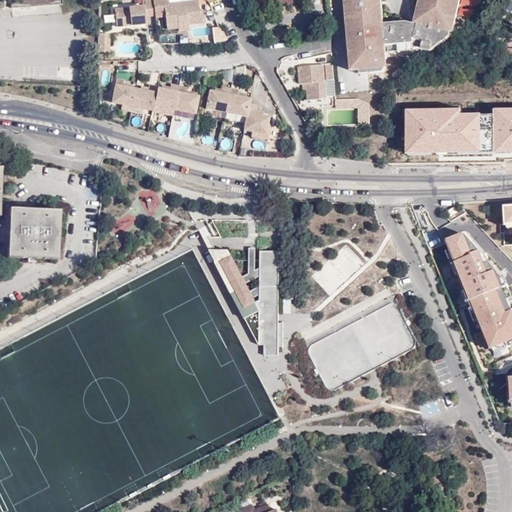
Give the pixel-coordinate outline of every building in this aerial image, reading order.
[(65,7),(65,0),(11,0),(12,9),(65,7)] [(149,0),(139,0),(140,10),(112,12),(114,32),(142,29),(143,26),(153,27),(151,10),(149,0)] [(195,2),(166,5),(165,0),(149,0),(151,10),(162,9),(164,33),(175,31),(176,35),(186,34),(185,27),(200,26),(199,14),(197,14),(195,2)] [(386,46),(398,45),(415,45),(423,47),(422,51),(431,53),(450,38),(450,35),(451,33),(453,33),(460,0),(420,0),(414,25),(405,23),(384,25),(381,0),(345,0),(351,71),(360,70),(367,70),(368,74),(379,73),(382,72),(384,72),(385,70),(384,59),(387,59),(387,58),(386,46)] [(213,43),(223,40),(218,27),(209,29),(213,43)] [(106,56),(106,37),(95,37),(95,56),(106,56)] [(387,58),(397,57),(398,45),(386,46),(387,58)] [(398,45),(397,57),(421,56),(422,51),(423,47),(415,45),(398,45)] [(324,65),(299,67),(300,85),(303,85),(306,84),(307,90),(308,101),(328,99),(324,65)] [(117,109),(128,112),(133,87),(130,86),(131,84),(122,82),(122,79),(115,76),(107,102),(118,104),(117,109)] [(133,87),(128,112),(138,114),(140,109),(149,112),(155,87),(155,85),(146,84),(146,86),(138,85),(137,88),(133,87)] [(155,87),(149,112),(169,117),(171,112),(176,86),(169,85),(169,87),(160,86),(159,88),(155,87)] [(201,110),(222,114),(227,87),(219,85),(218,89),(211,88),(209,90),(204,89),(201,110)] [(185,89),(176,86),(171,112),(192,116),(197,97),(191,96),(192,94),(184,91),(185,89)] [(245,104),(247,99),(242,98),(242,95),(235,93),(236,89),(227,87),(222,114),(242,118),(245,104)] [(242,118),(239,134),(246,135),(246,138),(263,142),(266,130),(263,129),(265,117),(258,115),(259,112),(252,111),(253,105),(245,104),(242,118)] [(461,107),(404,108),(405,155),(441,154),(511,153),(511,108),(493,108),(493,114),(480,115),(480,111),(461,112),(461,107)] [(34,258),(56,259),(58,211),(8,208),(6,257),(34,258)] [(199,230),(203,238),(209,238),(216,238),(209,224),(202,227),(199,230)] [(481,253),(469,238),(466,240),(464,242),(460,237),(448,242),(456,263),(454,263),(471,303),(503,288),(505,288),(499,273),(490,263),(486,265),(481,253)] [(436,239),(426,243),(432,257),(442,253),(436,239)] [(257,304),(229,250),(217,251),(210,250),(217,264),(220,262),(245,310),(257,304)] [(220,262),(217,264),(246,319),(261,312),(260,345),(264,345),(265,251),(260,251),(260,302),(257,304),(245,310),(220,262)] [(279,323),(280,251),(265,251),(264,345),(264,356),(279,356),(279,347),(283,347),(283,323),(279,323)] [(472,305),(473,305),(491,350),(511,340),(511,309),(509,303),(503,306),(503,305),(502,303),(508,300),(503,288),(471,303),(472,305)] [(377,363),(416,348),(399,304),(394,304),(355,319),(363,339),(362,359),(347,358),(344,351),(345,338),(345,337),(332,336),(308,346),(325,388),(332,388),(344,383),(345,376),(353,377),(354,366),(360,364),(362,369),(376,363),(377,363)] [(456,315),(462,332),(470,329),(471,328),(465,311),(456,315)] [(472,356),(477,369),(482,367),(478,357),(481,356),(470,329),(462,332),(472,356)]
